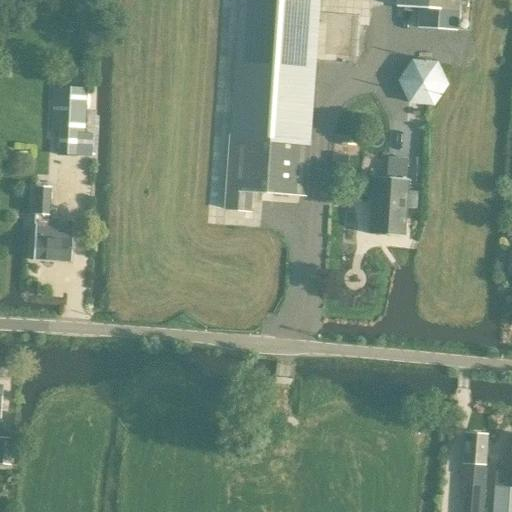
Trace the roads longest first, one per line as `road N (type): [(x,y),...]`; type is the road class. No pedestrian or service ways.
road 1 (track): [(73,440),(85,417),(127,410),(269,452),(295,416),(282,340),(194,265),(210,0)]
road 2 (unclassified): [(511,362),(0,322)]
